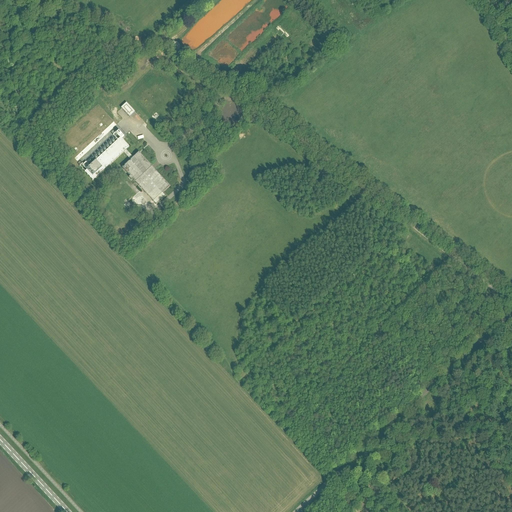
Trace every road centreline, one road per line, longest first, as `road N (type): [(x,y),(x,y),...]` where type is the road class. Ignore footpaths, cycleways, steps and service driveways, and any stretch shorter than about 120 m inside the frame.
road 1 (unclassified): [(511,310),(296,511)]
road 2 (track): [(231,373),(328,482)]
